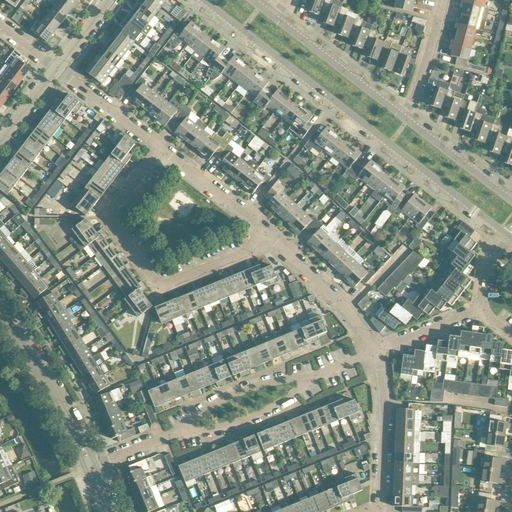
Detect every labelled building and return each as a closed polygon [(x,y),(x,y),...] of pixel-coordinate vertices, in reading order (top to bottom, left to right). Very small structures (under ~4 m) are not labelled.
[(6,0),(6,2),(15,8),(20,0),(6,0)] [(63,0),(59,0),(54,7),(67,16),(73,8),(63,0)] [(152,0),(141,0),(139,3),(154,16),(161,7),(152,0)] [(172,8),(165,3),(166,0),(152,0),(161,7),(168,12),(172,8)] [(303,0),(302,2),(306,4),(307,2),(312,4),(311,6),(309,12),(319,16),(320,16),(322,10),(325,0),(303,0)] [(325,0),(322,10),(327,12),(323,23),(334,27),(336,23),(337,21),(336,21),(341,7),(343,3),(334,0),(325,0)] [(396,0),(394,8),(411,13),(414,2),(405,0),(396,0)] [(462,0),(462,3),(481,8),(483,0),(462,0)] [(60,25),(67,16),(54,7),(50,3),(43,12),(44,12),(60,25)] [(148,24),(154,16),(139,3),(132,12),(148,24)] [(463,8),(462,14),(485,20),(488,10),(481,8),(462,3),(460,8),(463,8)] [(341,7),(336,21),(337,21),(342,23),(341,26),(338,34),(349,38),(349,39),(350,35),(351,32),(356,18),(357,15),(347,11),(348,9),(341,7)] [(175,18),(180,22),(187,12),(183,8),(175,18)] [(44,12),(37,21),(53,34),(60,25),(44,12)] [(132,12),(125,21),(141,33),(146,36),(153,28),(148,24),(132,12)] [(396,14),(394,19),(402,22),(404,17),(396,14)] [(457,19),(456,24),(483,31),(485,20),(462,14),(460,20),(457,19)] [(417,24),(425,27),(428,20),(413,17),(411,22),(417,24)] [(356,18),(351,32),(357,35),(356,37),(353,46),(363,50),(364,50),(365,46),(366,44),(370,31),(360,28),(362,21),(363,21),(356,18)] [(30,30),(40,37),(47,42),(53,34),(37,21),(30,30)] [(146,36),(141,33),(125,21),(119,29),(135,41),(140,45),(146,36)] [(180,27),(167,43),(170,45),(169,47),(171,49),(173,50),(175,49),(183,42),(187,45),(198,30),(199,30),(200,29),(200,28),(191,22),(184,30),(180,27)] [(417,24),(415,30),(423,33),(425,27),(417,24)] [(458,29),(456,35),(473,40),(475,34),(481,36),(483,31),(456,24),(455,28),(458,29)] [(173,30),(170,27),(165,32),(169,36),(173,30)] [(119,29),(112,38),(128,50),(135,41),(119,29)] [(198,30),(187,45),(195,52),(207,36),(199,30),(198,30)] [(370,31),(366,44),(371,46),(371,48),(367,57),(378,61),(380,58),(380,55),(385,43),(384,43),(375,39),(377,32),(375,31),(370,30),(370,31)] [(452,40),(451,45),(471,50),(473,40),(456,35),(455,41),(452,40)] [(207,36),(195,52),(204,58),(215,43),(207,36)] [(112,38),(106,46),(122,58),(128,50),(112,38)] [(204,58),(200,63),(209,67),(206,75),(210,78),(223,60),(226,57),(221,54),(226,48),(217,42),(216,41),(215,43),(204,58)] [(385,43),(380,55),(381,55),(386,57),(385,60),(382,68),(393,72),(399,54),(402,47),(385,41),(384,43),(385,43)] [(155,43),(149,52),(150,53),(154,56),(160,47),(156,44),(155,43)] [(468,61),(471,50),(451,45),(449,49),(452,50),(451,56),(457,58),(455,65),(484,73),(485,67),(470,63),(470,61),(468,61)] [(115,67),(122,58),(106,46),(99,55),(115,67)] [(31,69),(26,66),(30,61),(15,50),(15,51),(7,64),(6,64),(24,78),(31,69)] [(399,54),(393,72),(403,76),(408,63),(414,66),(416,60),(410,58),(399,54)] [(99,55),(93,63),(108,75),(115,67),(99,55)] [(223,60),(210,78),(214,81),(223,73),(230,79),(242,63),(242,64),(244,62),(235,55),(230,61),(226,57),(223,60)] [(170,67),(178,73),(182,68),(174,62),(170,67)] [(102,84),(108,75),(93,63),(86,72),(101,84),(102,84)] [(230,79),(239,85),(251,70),(242,64),(242,63),(230,79)] [(6,64),(0,72),(0,73),(17,87),(24,78),(6,64)] [(435,64),(434,70),(444,73),(446,67),(442,66),(435,64)] [(182,68),(178,73),(187,80),(191,75),(182,68)] [(239,85),(247,92),(259,77),(251,70),(239,85)] [(0,86),(11,95),(17,87),(0,73),(0,86)] [(259,77),(247,92),(254,97),(253,101),(258,105),(267,94),(269,91),(265,88),(269,82),(260,75),(259,77)] [(185,82),(177,76),(174,79),(182,86),(185,82)] [(130,100),(139,107),(151,91),(145,86),(147,82),(141,77),(132,88),(137,92),(130,100)] [(433,98),(430,106),(441,110),(443,104),(448,90),(450,84),(430,77),(424,94),(433,98)] [(127,90),(134,81),(130,78),(123,87),(122,86),(127,90)] [(0,100),(4,104),(11,95),(0,86),(0,100)] [(127,90),(122,86),(115,96),(116,96),(120,99),(127,90)] [(267,94),(258,105),(264,110),(267,107),(274,113),(286,97),(286,98),(287,96),(278,89),(274,95),(269,91),(267,94)] [(458,115),(463,101),(465,96),(454,92),(448,90),(443,104),(449,106),(445,117),(456,121),(458,115)] [(140,106),(148,112),(160,97),(151,91),(139,107),(140,106)] [(63,103),(62,103),(72,111),(72,112),(76,115),(77,114),(83,105),(69,94),(63,103)] [(463,101),(458,115),(464,117),(460,129),(471,133),(473,127),(477,113),(479,108),(483,96),(479,96),(476,103),(470,101),(469,104),(463,101)] [(56,104),(52,109),(66,119),(72,112),(72,111),(62,103),(63,103),(56,97),(52,101),(56,104)] [(156,120),(168,104),(160,97),(148,112),(157,119),(156,120)] [(286,97),(274,113),(283,119),(294,104),(286,98),(286,97)] [(229,106),(225,103),(222,107),(231,114),(235,108),(230,105),(229,106)] [(171,119),(176,122),(184,111),(179,107),(175,109),(168,104),(156,120),(165,127),(171,119)] [(283,119),(291,126),(303,110),(294,104),(283,119)] [(180,126),(174,134),(182,141),(183,141),(184,140),(183,139),(195,124),(188,119),(191,112),(192,111),(187,107),(184,111),(176,122),(180,126)] [(487,138),(492,124),(494,119),(484,115),(485,110),(479,108),(477,113),(473,127),(479,129),(475,140),(485,144),(486,144),(488,138),(487,138)] [(52,109),(46,117),(60,128),(66,119),(52,109)] [(229,116),(220,109),(217,113),(226,120),(229,116)] [(303,110),(291,126),(298,131),(297,135),(302,139),(311,128),(313,125),(309,121),(313,116),(304,109),(303,110)] [(53,136),(60,128),(46,117),(39,125),(53,136)] [(195,124),(183,139),(184,140),(192,146),(204,131),(207,126),(199,120),(195,124)] [(487,138),(488,138),(493,140),(489,152),(500,155),(500,156),(502,150),(507,137),(496,133),(499,126),(492,124),(487,138)] [(46,145),(53,136),(39,125),(32,134),(46,145)] [(310,139),(304,147),(310,152),(312,148),(320,154),(323,150),(334,135),(335,135),(336,134),(335,133),(327,127),(320,135),(315,132),(310,139)] [(266,141),(269,137),(271,134),(262,128),(257,134),(266,141)] [(199,154),(212,138),(204,131),(192,146),(200,153),(199,154)] [(215,133),(212,138),(199,154),(208,161),(215,152),(219,156),(228,145),(234,137),(227,132),(222,138),(215,133)] [(79,137),(77,141),(78,142),(81,144),(88,136),(84,133),(80,138),(79,137)] [(40,153),(46,145),(32,134),(26,143),(40,153)] [(121,134),(113,143),(117,147),(118,146),(128,154),(128,153),(135,145),(121,135),(121,134)] [(334,135),(323,150),(331,157),(343,142),(335,135),(334,135)] [(508,152),(504,163),(511,165),(511,137),(507,135),(507,137),(502,150),(508,152)] [(253,140),(261,147),(264,143),(255,137),(253,140)] [(277,143),(269,137),(266,141),(274,147),(277,143)] [(75,145),(71,150),(74,153),(81,144),(78,142),(75,145)] [(343,142),(331,157),(340,163),(353,147),(352,147),(351,148),(343,142)] [(33,162),(40,153),(26,143),(19,151),(33,162)] [(217,168),(226,175),(239,158),(232,153),(234,150),(228,145),(219,156),(224,159),(217,168)] [(117,147),(111,154),(125,165),(129,160),(132,163),(135,159),(128,153),(128,154),(118,146),(117,147)] [(353,147),(340,163),(347,169),(345,173),(342,176),(347,181),(350,177),(359,166),(355,162),(361,154),(353,147)] [(81,149),(77,155),(80,157),(85,161),(89,155),(84,152),(81,149)] [(33,162),(19,151),(12,160),(26,171),(33,162)] [(111,154),(105,163),(119,174),(125,165),(111,154)] [(227,173),(236,180),(247,165),(239,158),(226,175),(227,173)] [(12,160),(6,168),(20,179),(26,171),(12,160)] [(251,160),(247,165),(236,180),(244,186),(256,171),(259,167),(251,160)] [(359,166),(350,177),(356,181),(359,178),(366,184),(378,169),(379,167),(370,160),(364,169),(359,166)] [(105,163),(98,171),(112,182),(119,174),(105,163)] [(6,168),(0,175),(0,176),(14,187),(19,191),(25,183),(20,179),(6,168)] [(378,169),(366,184),(375,190),(387,175),(378,169)] [(112,182),(98,171),(92,180),(106,191),(112,182)] [(256,171),(244,186),(243,188),(249,192),(252,195),(254,192),(259,186),(263,190),(272,178),(266,174),(263,177),(256,171)] [(373,192),(371,195),(380,202),(381,200),(383,197),(395,182),(387,175),(375,190),(373,192)] [(0,176),(0,190),(3,192),(7,196),(9,192),(14,187),(0,176)] [(92,180),(85,188),(99,199),(104,192),(106,191),(92,180)] [(384,211),(375,224),(376,225),(381,228),(394,211),(403,199),(406,195),(402,192),(405,187),(396,180),(395,182),(383,197),(390,203),(389,206),(387,209),(384,211)] [(273,198),(266,206),(274,213),(274,214),(275,212),(288,198),(282,192),(284,188),(277,182),(268,192),(268,193),(273,198)] [(312,189),(310,191),(314,195),(316,193),(319,189),(315,186),(312,189)] [(99,199),(85,188),(82,192),(79,197),(93,208),(99,199)] [(25,190),(22,193),(32,201),(35,204),(38,199),(35,197),(34,197),(25,190)] [(394,211),(400,215),(403,212),(410,218),(423,201),(414,194),(408,203),(403,199),(394,211)] [(4,197),(0,200),(0,201),(6,209),(9,206),(12,204),(12,203),(4,197)] [(93,208),(79,197),(72,205),(86,216),(93,208)] [(288,198),(275,212),(283,219),(296,205),(288,198)] [(421,231),(427,223),(429,220),(425,216),(432,208),(423,201),(410,218),(417,223),(415,227),(421,231)] [(12,204),(9,206),(16,215),(19,213),(12,204)] [(296,205),(283,219),(291,227),(304,213),(296,205)] [(355,207),(349,214),(353,218),(357,213),(359,211),(355,207)] [(16,215),(12,218),(19,226),(21,225),(25,221),(19,213),(16,215)] [(291,227),(289,228),(290,228),(298,236),(305,228),(309,232),(319,222),(314,217),(310,219),(304,213),(291,227)] [(357,213),(353,218),(358,222),(362,218),(357,213)] [(429,220),(427,223),(432,227),(434,225),(440,217),(440,216),(435,213),(429,220)] [(313,236),(306,244),(314,251),(316,250),(315,250),(331,233),(341,223),(340,222),(338,220),(335,218),(326,228),(324,226),(323,225),(319,222),(309,232),(313,236)] [(72,230),(79,239),(93,228),(86,219),(72,230)] [(25,221),(21,225),(28,233),(29,233),(29,232),(32,230),(25,221)] [(461,231),(454,240),(470,252),(477,243),(470,238),(475,231),(462,222),(457,228),(461,231)] [(0,228),(0,243),(6,238),(11,234),(4,226),(0,228)] [(79,239),(74,243),(80,251),(84,249),(88,246),(105,233),(102,229),(97,233),(93,228),(79,239)] [(29,232),(29,233),(32,237),(35,242),(39,239),(32,230),(29,232)] [(105,233),(88,246),(95,255),(95,256),(109,245),(105,239),(108,236),(105,233)] [(331,233),(315,250),(316,250),(323,257),(336,243),(339,240),(338,239),(339,237),(334,233),(332,234),(331,233)] [(416,237),(408,247),(413,251),(415,250),(422,242),(416,237)] [(0,257),(13,246),(6,238),(0,243),(0,257)] [(39,239),(35,242),(38,245),(42,250),(45,247),(39,239)] [(454,240),(447,249),(457,256),(468,264),(475,256),(470,252),(454,240)] [(109,245),(95,256),(103,266),(117,256),(117,255),(113,249),(116,247),(112,242),(109,245)] [(336,243),(323,257),(331,265),(344,251),(336,243)] [(13,246),(0,257),(0,263),(2,262),(6,267),(20,255),(13,246)] [(413,251),(409,255),(420,264),(424,258),(425,258),(415,250),(413,251)] [(344,251),(331,265),(339,272),(352,258),(344,251)] [(117,256),(103,266),(111,277),(125,266),(121,260),(124,258),(120,253),(117,255),(117,256)] [(6,274),(9,278),(27,263),(20,255),(6,267),(10,271),(6,274)] [(416,269),(420,264),(409,255),(404,261),(416,269)] [(52,256),(48,259),(55,267),(58,264),(52,256)] [(451,265),(450,265),(455,269),(456,268),(467,277),(473,268),(468,264),(457,256),(451,265)] [(352,258),(339,272),(347,279),(360,266),(352,258)] [(255,267),(250,269),(256,286),(259,291),(268,288),(268,287),(266,282),(261,270),(262,270),(259,261),(254,263),(255,267)] [(416,269),(404,261),(399,266),(409,274),(411,275),(416,269)] [(27,263),(9,278),(13,281),(16,279),(20,283),(33,271),(27,263)] [(125,266),(111,277),(119,287),(133,277),(129,271),(132,268),(128,263),(125,266)] [(262,270),(261,270),(266,282),(268,287),(278,282),(272,266),(262,270)] [(347,279),(345,281),(354,289),(361,281),(365,285),(375,274),(370,270),(366,272),(360,266),(347,279)] [(399,266),(394,271),(405,279),(409,274),(399,266)] [(455,269),(449,277),(465,289),(471,281),(472,280),(467,277),(456,268),(455,269)] [(250,269),(240,273),(247,290),(256,286),(250,269)] [(20,290),(24,294),(40,280),(33,271),(20,283),(24,288),(20,290)] [(405,279),(394,271),(389,276),(400,284),(402,282),(403,282),(405,279)] [(240,273),(231,277),(238,293),(247,290),(240,273)] [(389,276),(385,282),(393,288),(393,289),(395,290),(400,284),(389,276)] [(133,277),(119,287),(127,298),(144,285),(142,281),(138,284),(133,277)] [(231,277),(221,281),(228,297),(229,297),(238,293),(231,277)] [(449,277),(442,285),(458,298),(465,289),(449,277)] [(40,280),(24,294),(27,298),(30,295),(34,300),(47,289),(48,288),(40,280)] [(221,281),(212,284),(219,301),(228,297),(221,281)] [(296,282),(288,285),(294,299),(302,296),(296,282)] [(385,282),(377,290),(386,297),(393,288),(385,282)] [(212,284),(203,288),(210,305),(219,301),(212,284)] [(73,285),(68,289),(72,294),(74,293),(77,290),(74,286),(73,285)] [(127,298),(125,300),(131,309),(146,298),(142,293),(147,289),(144,285),(127,298)] [(425,285),(418,294),(419,295),(424,299),(435,307),(440,311),(447,303),(447,302),(436,294),(425,285)] [(436,294),(447,302),(447,303),(451,306),(452,306),(458,298),(442,285),(436,294)] [(203,288),(194,292),(200,309),(210,305),(203,288)] [(194,292),(184,296),(191,312),(200,309),(194,292)] [(36,310),(39,314),(58,302),(52,293),(45,297),(36,303),(40,308),(36,310)] [(357,305),(362,311),(373,300),(366,295),(357,305)] [(413,303),(423,312),(428,316),(435,307),(424,299),(419,295),(413,303)] [(184,296),(175,300),(182,316),(191,312),(184,296)] [(276,300),(277,305),(285,303),(283,297),(276,300)] [(93,299),(90,301),(94,307),(99,303),(95,298),(93,299)] [(152,307),(146,298),(131,309),(138,318),(152,307)] [(401,308),(412,317),(417,321),(417,320),(423,312),(413,303),(408,299),(408,300),(401,308)] [(175,300),(165,304),(172,320),(182,316),(175,300)] [(385,309),(400,321),(400,322),(405,325),(412,317),(401,308),(396,304),(391,300),(385,309)] [(58,302),(39,314),(41,319),(45,316),(48,321),(64,311),(58,302)] [(165,304),(155,308),(162,324),(172,320),(165,304)] [(292,304),(283,307),(285,311),(287,316),(295,313),(293,308),(292,304)] [(381,306),(370,321),(380,333),(387,325),(394,330),(400,322),(400,321),(385,309),(381,306)] [(283,307),(273,311),(275,315),(285,311),(283,307)] [(47,328),(50,333),(70,321),(64,311),(48,321),(51,326),(47,328)] [(310,320),(309,320),(311,325),(312,325),(317,336),(327,332),(320,316),(310,320)] [(97,317),(92,320),(95,324),(97,323),(100,327),(104,325),(97,317)] [(70,321),(50,333),(53,337),(56,335),(59,340),(75,330),(70,321)] [(311,325),(302,329),(309,345),(314,343),(316,346),(321,345),(317,336),(312,325),(311,325)] [(472,333),(468,359),(479,360),(480,354),(483,334),(477,334),(478,327),(472,330),(472,333)] [(299,349),(309,345),(302,329),(293,332),(299,349)] [(59,347),(61,351),(81,339),(75,330),(59,340),(62,345),(59,347)] [(460,337),(457,357),(458,357),(468,359),(472,333),(461,331),(460,337)] [(293,332),(283,336),(290,353),(299,349),(293,332)] [(110,334),(104,337),(108,343),(110,341),(113,345),(117,342),(110,334)] [(483,334),(480,354),(490,355),(492,342),(493,342),(494,336),(493,336),(483,334)] [(281,357),(290,353),(283,336),(274,340),(281,357)] [(449,342),(446,362),(457,363),(457,357),(460,337),(450,336),(449,336),(449,342)] [(81,339),(61,351),(64,355),(68,353),(71,358),(87,348),(81,339)] [(274,340),(265,344),(271,360),(281,357),(274,340)] [(438,342),(434,368),(435,368),(440,368),(441,361),(446,362),(449,342),(438,341),(438,342)] [(425,351),(423,371),(433,373),(434,373),(435,368),(434,368),(438,342),(433,342),(433,346),(426,345),(425,351)] [(489,362),(488,368),(489,368),(499,369),(502,350),(503,350),(503,343),(493,342),(492,342),(490,355),(489,362)] [(255,348),(262,364),(271,360),(265,344),(255,348)] [(92,357),(87,348),(71,358),(74,363),(70,365),(73,370),(92,357)] [(255,348),(246,351),(253,368),(262,364),(255,348)] [(411,374),(411,376),(412,376),(417,377),(417,371),(423,371),(425,351),(415,350),(414,356),(411,374)] [(502,350),(499,369),(510,371),(511,357),(511,350),(503,350),(502,350)] [(246,351),(237,355),(245,375),(249,374),(248,370),(253,368),(246,351)] [(92,357),(73,370),(75,374),(79,371),(82,376),(106,362),(100,353),(92,357)] [(237,355),(226,359),(233,376),(240,373),(241,377),(245,375),(237,355)] [(402,363),(392,362),(394,378),(400,379),(401,373),(411,374),(414,356),(403,355),(402,363)] [(224,360),(213,365),(222,385),(226,383),(224,379),(230,377),(224,360)] [(106,362),(82,376),(85,381),(81,384),(84,388),(104,376),(111,371),(106,362)] [(213,365),(204,368),(211,385),(216,383),(218,386),(222,385),(213,365)] [(202,389),(211,385),(204,368),(195,372),(202,389)] [(195,372),(186,376),(192,392),(202,389),(195,372)] [(104,376),(84,388),(87,392),(90,390),(94,395),(110,385),(104,376)] [(176,380),(183,396),(192,392),(186,376),(176,380)] [(141,379),(130,384),(134,393),(145,388),(141,379)] [(176,380),(167,384),(174,400),(183,396),(176,380)] [(443,383),(442,390),(444,390),(444,391),(451,392),(453,381),(444,380),(443,383)] [(460,382),(453,381),(451,392),(452,393),(458,394),(460,382)] [(467,383),(460,382),(458,394),(466,395),(467,383)] [(475,384),(467,383),(466,395),(473,396),(475,384)] [(167,384),(157,387),(164,404),(174,400),(167,384)] [(482,385),(475,384),(473,396),(480,397),(482,385)] [(480,397),(488,399),(490,386),(486,385),(482,385),(480,397)] [(497,387),(490,386),(488,399),(495,400),(495,398),(496,398),(497,387)] [(164,404),(157,387),(148,391),(155,408),(164,404)] [(93,406),(95,410),(115,402),(123,399),(119,388),(111,392),(108,393),(95,398),(97,404),(93,406)] [(144,390),(137,393),(141,403),(148,400),(144,390)] [(338,401),(332,404),(339,420),(348,416),(349,416),(344,404),(345,404),(341,396),(337,397),(338,401)] [(509,400),(496,398),(495,398),(495,400),(494,405),(508,407),(509,400)] [(345,404),(344,404),(349,416),(348,416),(350,421),(351,421),(361,417),(355,400),(345,404)] [(115,402),(95,410),(97,415),(101,413),(103,419),(119,412),(115,402)] [(332,404),(323,407),(330,424),(339,420),(332,404)] [(408,409),(397,409),(397,420),(420,421),(421,404),(409,404),(408,409)] [(157,422),(151,407),(145,410),(151,425),(157,422)] [(323,407),(314,411),(320,428),(330,424),(323,407)] [(314,411),(304,415),(311,431),(320,428),(314,411)] [(101,426),(103,430),(123,422),(119,412),(103,419),(105,424),(101,426)] [(304,415),(295,419),(302,435),(311,431),(304,415)] [(477,431),(505,435),(506,429),(509,429),(509,424),(507,423),(501,422),(502,416),(490,415),(489,421),(488,428),(478,427),(477,431)] [(295,419),(286,422),(293,439),(302,435),(295,419)] [(421,421),(420,421),(397,420),(396,431),(420,432),(421,421)] [(123,422),(103,430),(105,435),(109,433),(111,439),(117,437),(119,442),(136,435),(133,428),(127,430),(123,422)] [(286,422),(277,426),(283,443),(293,439),(286,422)] [(443,422),(443,432),(451,433),(451,422),(444,422),(443,422)] [(270,425),(266,426),(274,447),(283,443),(277,426),(271,428),(270,425)] [(263,432),(257,434),(264,451),(274,447),(266,426),(262,428),(263,432)] [(420,432),(396,431),(396,441),(419,442),(420,432)] [(497,453),(498,447),(503,448),(506,448),(507,443),(504,442),(505,435),(477,431),(476,436),(486,438),(485,445),(485,451),(497,453)] [(441,432),(441,443),(445,443),(450,444),(451,433),(443,432),(441,432)] [(246,434),(242,436),(251,456),(261,452),(254,435),(248,438),(246,434)] [(240,441),(235,443),(241,460),(251,456),(242,436),(238,437),(240,441)] [(419,442),(396,441),(395,452),(419,453),(419,442)] [(235,443),(225,447),(232,464),(241,460),(235,443)] [(25,444),(15,449),(20,460),(30,455),(25,444)] [(363,445),(355,448),(358,456),(366,453),(365,449),(368,448),(367,444),(364,445),(363,445)] [(225,447),(216,451),(223,467),(232,464),(225,447)] [(472,463),(472,468),(500,472),(501,465),(503,465),(504,460),(501,460),(496,459),(497,453),(485,451),(474,450),(472,463)] [(216,451),(207,455),(213,471),(223,467),(216,451)] [(395,452),(395,463),(419,464),(420,453),(419,453),(395,452)] [(176,469),(170,454),(164,456),(170,471),(176,469)] [(207,455),(197,459),(204,475),(213,471),(207,455)] [(197,459),(188,462),(195,479),(204,475),(197,459)] [(126,486),(146,478),(145,474),(150,472),(145,460),(129,466),(131,472),(126,474),(128,480),(124,481),(126,486)] [(179,466),(185,483),(195,479),(188,462),(179,466)] [(395,463),(394,474),(419,475),(419,464),(395,463)] [(11,466),(7,468),(0,471),(0,484),(1,484),(4,489),(14,484),(19,482),(11,466)] [(479,487),(492,489),(493,483),(498,484),(501,484),(502,479),(499,479),(500,472),(472,468),(471,473),(481,474),(480,481),(479,487)] [(36,474),(24,479),(28,487),(39,482),(36,474)] [(346,478),(345,478),(347,483),(352,494),(353,494),(362,490),(360,485),(356,474),(346,478)] [(394,474),(394,485),(411,485),(418,486),(419,475),(394,474)] [(134,494),(150,488),(156,485),(152,476),(146,478),(126,486),(128,491),(132,489),(134,494)] [(181,480),(174,483),(177,489),(178,488),(183,486),(181,480)] [(347,483),(337,487),(344,503),(350,501),(351,505),(356,503),(353,494),(352,494),(347,483)] [(394,495),(411,496),(411,485),(394,485),(394,495)] [(189,499),(183,486),(178,488),(183,502),(189,499)] [(439,486),(439,497),(448,497),(449,487),(443,487),(439,486)] [(452,506),(460,507),(461,487),(453,486),(452,506)] [(337,487),(328,491),(335,507),(344,503),(337,487)] [(134,506),(154,498),(150,488),(134,494),(136,500),(132,501),(134,506)] [(328,491),(319,494),(326,511),(335,507),(328,491)] [(466,509),(486,511),(494,511),(495,506),(498,507),(498,502),(496,501),(490,500),(491,494),(479,493),(478,499),(478,498),(477,506),(467,504),(466,509)] [(319,494),(309,498),(314,511),(322,511),(326,511),(319,494)] [(394,495),(393,506),(402,507),(401,511),(421,511),(422,506),(418,506),(418,496),(411,496),(394,495)] [(149,511),(159,508),(154,498),(134,506),(136,511),(140,509),(141,511),(149,511)] [(314,511),(309,498),(300,502),(304,511),(314,511)] [(304,511),(300,502),(291,506),(293,511),(304,511)]
